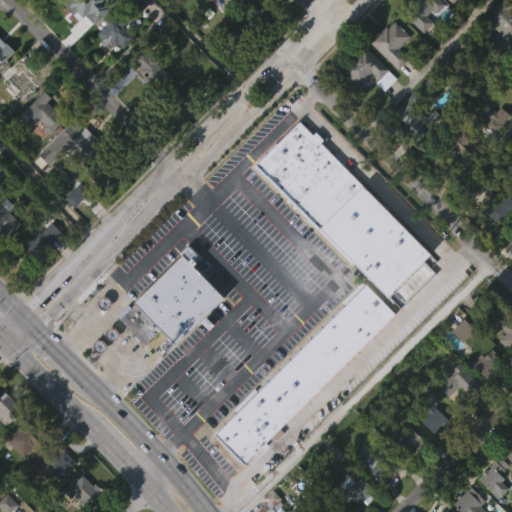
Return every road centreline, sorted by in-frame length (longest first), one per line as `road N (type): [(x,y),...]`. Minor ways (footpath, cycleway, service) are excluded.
road 1 (residential): [(288,57),(511,280)]
road 2 (tertiary): [(185,183),(364,0)]
road 3 (residential): [(2,0),(175,173)]
road 4 (tertiary): [(342,0),(175,173)]
road 5 (primary): [(208,511),(81,372)]
road 6 (residential): [(402,511),(511,403)]
road 7 (tertiary): [(126,218),(23,313)]
road 8 (tertiary): [(39,328),(138,230)]
road 9 (primary): [(8,340),(97,431)]
